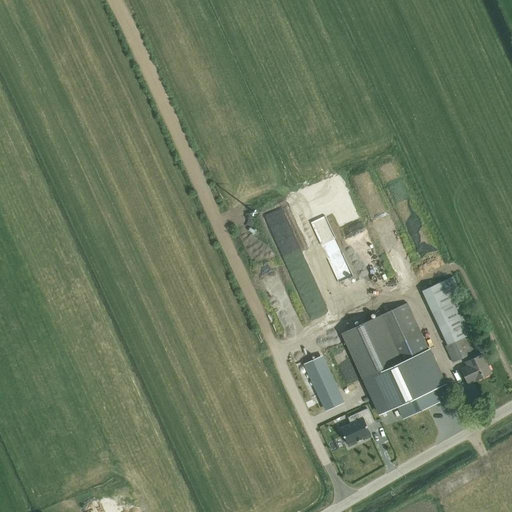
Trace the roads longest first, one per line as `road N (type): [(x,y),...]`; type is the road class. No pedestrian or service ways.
road 1 (track): [(344,502),(108,0)]
road 2 (unclassified): [(329,511),(511,406)]
